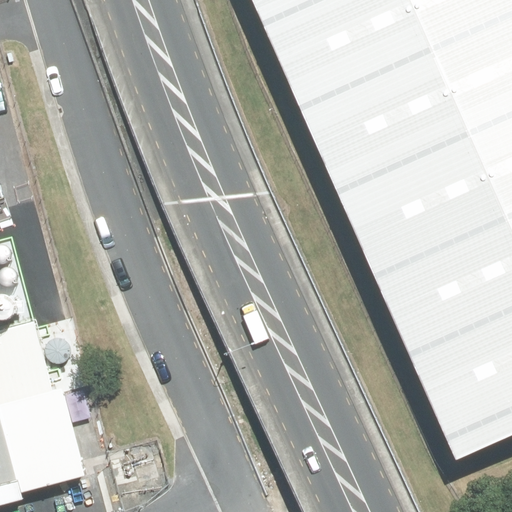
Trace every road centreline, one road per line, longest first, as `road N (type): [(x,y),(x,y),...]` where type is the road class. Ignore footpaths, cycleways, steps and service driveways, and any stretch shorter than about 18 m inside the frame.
road 1 (secondary): [(222,194),(368,511)]
road 2 (secondary): [(222,194),(142,0)]
